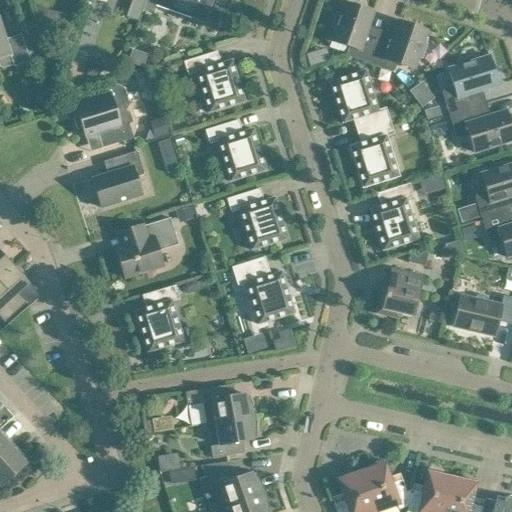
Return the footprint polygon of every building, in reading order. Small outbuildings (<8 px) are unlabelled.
[(131,0),(132,0),(129,8),(126,18),(138,22),(142,12),(143,9),(145,0),(131,0)] [(156,0),(155,4),(156,4),(157,3),(203,19),(203,20),(204,20),(210,0),(156,0)] [(369,65),(380,32),(377,39),(366,35),(373,14),(344,3),(339,16),(336,15),(332,28),(335,29),(331,42),(350,48),(347,57),(369,65)] [(380,32),(369,65),(391,73),(394,63),(414,70),(418,58),(421,59),(426,45),(423,44),(427,32),(398,22),(391,43),(379,39),(381,32),(380,32)] [(0,67),(2,69),(13,66),(13,68),(29,62),(20,35),(5,40),(0,24),(0,67)] [(144,55),(134,51),(128,64),(139,68),(144,55)] [(216,52),(197,58),(183,63),(188,77),(196,74),(208,112),(208,113),(208,114),(244,103),(231,61),(229,62),(230,62),(220,65),(216,52)] [(448,116),(485,104),(478,106),(474,94),(497,86),(488,57),(475,61),(474,58),(460,63),(461,66),(448,70),(454,89),(441,93),(448,116)] [(356,133),(390,122),(385,109),(377,111),(365,71),(329,83),(342,124),(344,124),(343,123),(353,120),(356,133)] [(108,89),(109,93),(74,104),(85,138),(97,135),(101,149),(133,139),(128,125),(132,124),(129,114),(125,111),(129,104),(124,89),(117,86),(108,89)] [(485,104),(448,116),(455,138),(468,134),(474,154),(511,141),(511,133),(505,112),(482,119),(478,107),(485,105),(485,104)] [(168,135),(163,119),(149,123),(150,127),(145,142),(168,135)] [(238,121),(219,126),(205,131),(209,145),(217,142),(229,181),(229,183),(266,171),(253,130),(251,130),(251,131),(242,134),(238,121)] [(390,122),(356,133),(360,144),(351,147),(349,147),(362,189),(398,178),(386,138),(394,135),(390,122)] [(182,137),(174,139),(176,147),(184,145),(182,137)] [(169,141),(158,144),(162,159),(174,155),(169,141)] [(144,176),(136,152),(109,160),(113,173),(92,180),(101,209),(141,196),(135,178),(144,176)] [(481,221),(511,210),(511,211),(507,199),(511,197),(511,164),(508,166),(507,163),(493,167),(494,170),(481,175),(487,194),(474,198),(481,221)] [(409,184),(395,189),(376,195),(380,207),(371,210),(369,210),(382,252),(418,240),(406,201),(413,198),(409,184)] [(259,189),(240,196),(226,200),(230,214),(239,211),(251,250),(251,251),(287,240),(274,198),(272,199),(273,199),(263,202),(259,189)] [(193,220),(189,208),(176,212),(180,224),(193,220)] [(511,210),(481,221),(488,243),(501,239),(507,259),(511,256),(511,215),(511,212),(511,211),(511,210)] [(117,234),(115,234),(116,236),(120,249),(115,250),(124,279),(143,273),(162,267),(158,252),(178,246),(170,219),(162,221),(144,227),(144,225),(142,226),(130,230),(128,230),(117,234)] [(472,227),(461,231),(464,242),(476,239),(472,227)] [(0,278),(13,267),(0,252),(0,278)] [(408,264),(424,267),(428,252),(410,256),(408,264)] [(264,258),(231,268),(237,288),(246,286),(258,324),(257,324),(258,326),(294,314),(281,273),(279,273),(279,274),(270,276),(264,258)] [(13,267),(0,278),(0,318),(4,323),(26,303),(25,302),(22,305),(14,297),(28,283),(13,267)] [(412,318),(422,277),(391,270),(385,295),(380,294),(376,314),(398,319),(399,315),(412,318)] [(184,285),(182,289),(183,293),(187,295),(196,292),(198,288),(197,284),(193,282),(184,285)] [(183,343),(183,341),(182,341),(171,303),(179,300),(175,286),(142,296),(145,309),(136,312),(136,311),(134,312),(147,354),(183,343)] [(511,298),(503,297),(500,306),(486,303),(487,301),(486,299),(484,297),(480,296),(478,297),(476,297),(475,298),(475,300),(460,297),(453,327),(494,337),(497,322),(511,325),(511,298)] [(280,340),(272,342),(275,351),(294,348),(289,330),(278,334),(280,340)] [(215,424),(255,417),(254,411),(249,396),(245,397),(245,395),(229,398),(227,386),(185,394),(187,406),(203,403),(206,425),(215,424)] [(164,428),(186,424),(182,408),(161,412),(164,428)] [(255,417),(215,424),(218,446),(210,447),(212,460),(219,458),(239,455),(237,443),(253,441),(252,439),(256,439),(256,423),(255,417)] [(0,458),(12,448),(0,435),(0,458)] [(12,448),(0,458),(0,488),(0,489),(27,465),(12,448)] [(408,507),(412,491),(411,491),(406,492),(401,480),(391,484),(383,461),(369,466),(370,470),(361,473),(374,511),(377,511),(397,505),(398,510),(408,507)] [(215,510),(225,507),(265,493),(263,488),(255,474),(252,475),(251,474),(236,479),(232,468),(213,474),(207,477),(204,478),(215,510)] [(193,469),(169,473),(170,485),(195,481),(193,469)] [(443,511),(451,479),(441,477),(442,473),(428,470),(423,493),(412,491),(408,507),(406,511),(443,511)] [(374,511),(361,473),(351,476),(350,473),(337,477),(344,500),(333,504),(336,511),(374,511)] [(480,511),(481,507),(470,505),(475,481),(462,478),(461,482),(451,479),(443,511),(480,511)] [(265,493),(225,507),(226,511),(268,511),(267,499),(265,493)] [(511,511),(511,497),(506,496),(505,499),(496,497),(495,502),(483,500),(481,507),(480,511),(511,511)]
